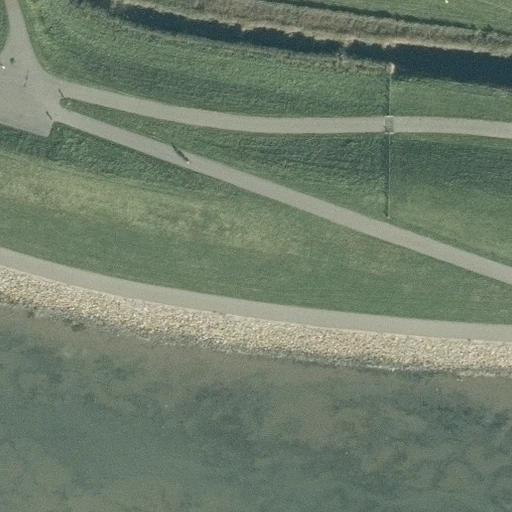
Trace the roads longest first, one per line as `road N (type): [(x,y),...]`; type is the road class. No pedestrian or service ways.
road 1 (unclassified): [(24,90),(47,111),(511,279)]
road 2 (unclassified): [(0,270),(230,318),(511,344)]
road 3 (unclassified): [(511,137),(224,128),(24,90)]
